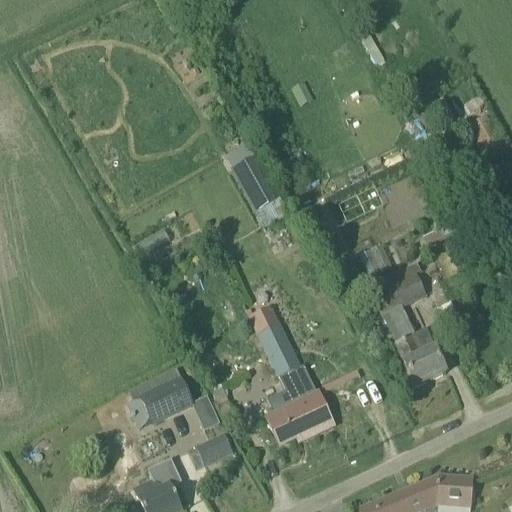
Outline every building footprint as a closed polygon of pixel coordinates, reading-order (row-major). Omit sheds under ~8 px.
[(490,116),(466,129),(482,157),(506,144),(490,116)] [(257,158),(233,172),(230,173),(263,231),(289,216),(257,158)] [(429,168),(418,173),(422,184),(434,179),(429,168)] [(298,217),(314,249),(334,240),(319,207),(298,217)] [(454,225),(423,240),(428,250),(458,236),(454,225)] [(361,257),(369,278),(388,271),(380,250),(361,257)] [(415,267),(370,288),(384,320),(401,312),(426,301),(425,298),(416,278),(420,276),(415,267)] [(420,276),(416,278),(425,298),(434,294),(425,274),(420,276)] [(266,404),(273,418),(266,421),(279,449),(303,438),(305,443),(333,430),(305,371),(300,373),(271,311),(250,322),(285,396),(266,404)] [(445,376),(425,334),(397,347),(406,365),(403,367),(414,391),(445,376)] [(140,403),(151,427),(192,408),(181,384),(140,403)] [(194,451),(204,472),(218,465),(209,444),(194,451)] [(179,511),(170,490),(179,486),(170,465),(149,475),(154,485),(134,495),(141,511),(179,511)] [(426,507),(470,510),(472,482),(439,480),(439,485),(428,484),(361,511),(423,511),(425,511),(426,507)]
